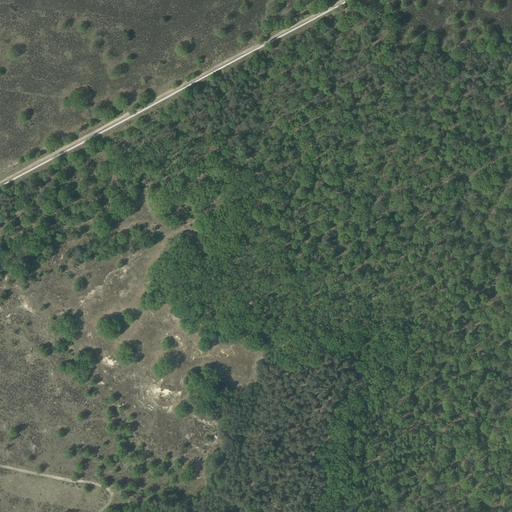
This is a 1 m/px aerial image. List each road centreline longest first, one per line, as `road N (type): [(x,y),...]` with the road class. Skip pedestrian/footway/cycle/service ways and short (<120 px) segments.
road 1 (track): [(342,0),(0,182)]
road 2 (track): [(99,511),(112,495),(103,487),(0,465)]
